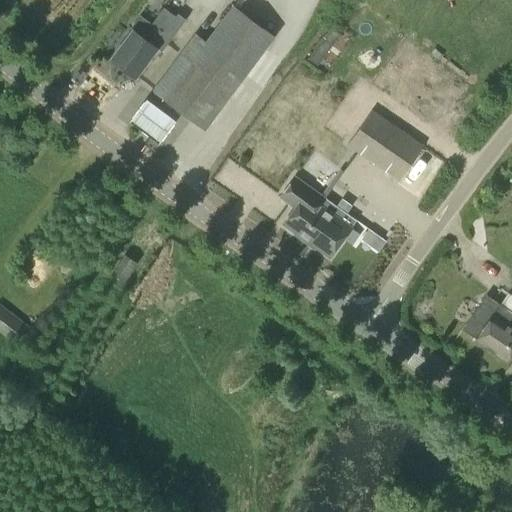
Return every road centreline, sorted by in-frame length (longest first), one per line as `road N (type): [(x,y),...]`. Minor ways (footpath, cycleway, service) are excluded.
road 1 (secondary): [(371,331),(0,60)]
road 2 (unclassified): [(371,331),(511,137)]
road 3 (secondary): [(511,425),(371,331)]
